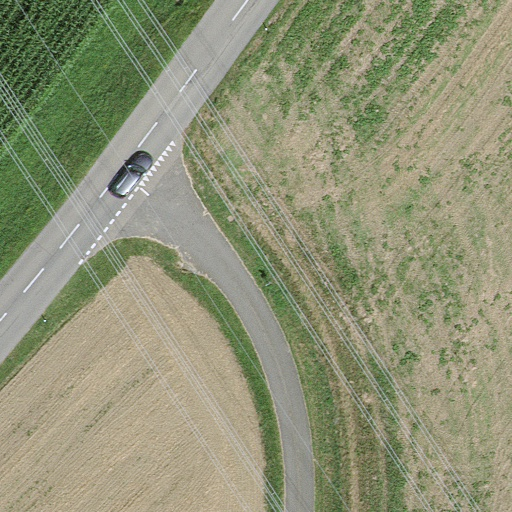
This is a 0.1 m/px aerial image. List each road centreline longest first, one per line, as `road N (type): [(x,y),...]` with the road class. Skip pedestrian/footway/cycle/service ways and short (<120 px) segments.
road 1 (track): [(125,161),(189,222),(247,299),(284,400),(291,511)]
road 2 (tertiary): [(0,307),(125,161),(242,0)]
